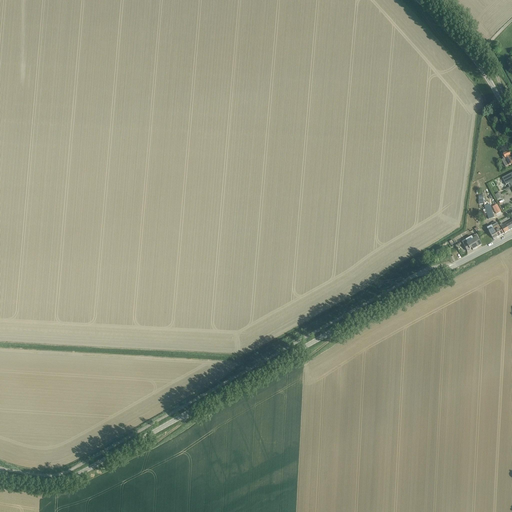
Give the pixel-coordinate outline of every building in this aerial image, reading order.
[(503,159),(502,160),(505,167),(509,165),(511,163),(511,161),(510,158),(510,157),(511,156),(509,151),(503,155),(504,156),(502,157),(503,159)] [(511,173),(502,178),(506,186),(510,183),(511,185),(511,187),(511,173)] [(494,218),(492,211),(491,211),(490,208),(485,209),(488,220),(494,218)] [(500,225),(502,228),(511,222),(511,220),(503,225),(502,224),(500,225)] [(511,222),(502,228),(505,233),(511,229),(511,222)] [(498,224),(492,227),(494,230),(498,237),(504,234),(501,229),(499,226),(498,224)] [(487,229),(491,234),(493,239),(498,237),(494,230),(492,227),(492,226),(487,229)] [(476,235),(466,240),(462,243),(464,246),(467,251),(472,249),(473,250),(478,247),(482,245),(476,235)]
